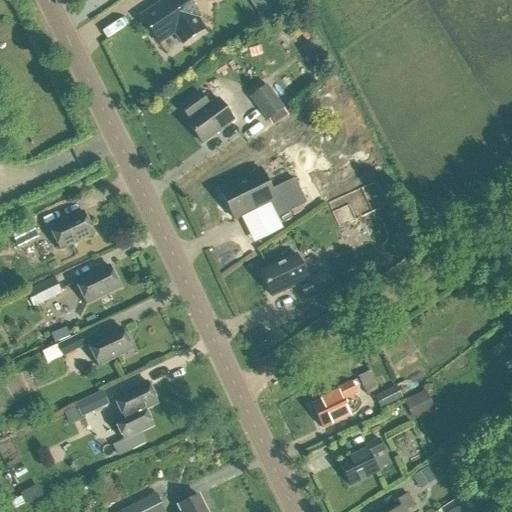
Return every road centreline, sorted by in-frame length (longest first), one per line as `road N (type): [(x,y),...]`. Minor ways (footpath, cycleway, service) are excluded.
road 1 (tertiary): [(293,511),(46,0)]
road 2 (track): [(239,397),(511,208)]
